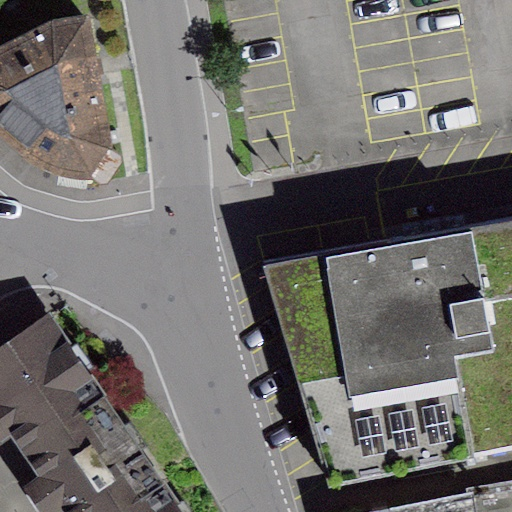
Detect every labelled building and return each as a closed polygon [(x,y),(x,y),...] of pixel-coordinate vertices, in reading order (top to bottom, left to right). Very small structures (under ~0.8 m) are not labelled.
[(0,50),(0,142),(8,150),(42,176),(68,188),(82,191),(109,191),(125,171),(124,157),(113,147),(92,18),(55,23),(0,50)] [(511,225),(265,272),(331,495),(476,469),(476,460),(511,453),(511,225)] [(48,321),(0,354),(0,450),(14,441),(25,457),(105,400),(48,321)] [(121,511),(164,483),(105,400),(25,457),(42,483),(27,494),(39,511),(121,511)] [(184,511),(164,483),(121,511),(184,511)] [(511,511),(511,491),(474,497),(476,511),(511,511)] [(476,511),(474,497),(404,511),(476,511)]
